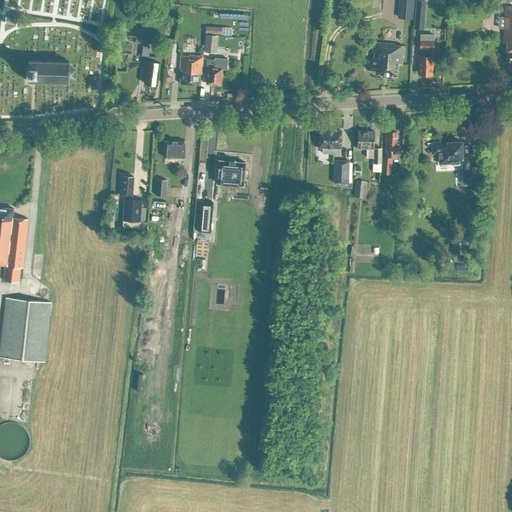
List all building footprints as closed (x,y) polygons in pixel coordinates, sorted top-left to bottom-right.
[(413,0),(400,0),(400,11),(413,12),(413,0)] [(426,0),(422,0),(415,0),(413,28),(423,29),(426,0)] [(511,6),(505,6),(504,16),(504,29),(503,40),(507,41),(505,62),(511,62),(511,6)] [(16,25),(17,18),(5,16),(5,23),(16,25)] [(220,25),(212,25),(211,33),(219,33),(220,25)] [(419,55),(418,71),(421,71),(421,75),(429,75),(429,72),(432,72),(433,56),(432,56),(433,49),(434,34),(420,34),(419,49),(420,49),(420,55),(419,55)] [(174,64),(176,44),(175,44),(176,39),(170,39),(167,63),(174,64)] [(401,64),(403,48),(403,46),(395,45),(395,44),(373,42),(371,61),(368,61),(367,69),(375,70),(375,73),(396,75),(397,64),(401,64)] [(148,56),(149,55),(150,45),(143,45),(142,55),(148,56)] [(201,73),(203,57),(196,56),(197,55),(180,54),(179,71),(181,72),(180,83),(199,85),(200,73),(201,73)] [(149,55),(148,56),(145,83),(157,84),(160,62),(159,62),(160,57),(149,55)] [(207,58),(206,74),(207,74),(206,83),(220,84),(221,68),(227,69),(228,58),(214,57),(214,59),(207,58)] [(68,82),(75,76),(76,67),(69,61),(28,60),(27,81),(68,82)] [(200,129),(200,157),(214,157),(215,129),(200,129)] [(340,147),(341,130),(319,129),(318,146),(322,146),(322,152),(332,153),(333,147),(340,147)] [(381,163),(381,148),(373,148),(374,131),(358,130),(357,148),(367,148),(366,157),(373,157),(373,163),(381,163)] [(395,150),(396,132),(388,131),(388,135),(385,135),(384,150),(385,150),(385,154),(390,154),(390,156),(396,156),(397,150),(395,150)] [(184,157),(185,141),(184,141),(164,140),(164,141),(163,157),(184,157)] [(461,141),(432,142),(433,153),(439,152),(439,163),(462,162),(462,170),(469,170),(469,157),(462,157),(461,141)] [(391,173),(392,157),(382,157),(381,173),(391,173)] [(219,160),(217,183),(243,185),(245,162),(219,160)] [(348,182),(348,160),(334,160),(333,182),(348,182)] [(120,189),(120,193),(121,194),(121,195),(125,195),(123,222),(142,223),(144,199),(132,199),(134,176),(122,175),(121,189),(120,189)] [(165,195),(167,179),(157,178),(155,194),(165,195)] [(362,197),(364,181),(355,180),(353,196),(362,197)] [(210,232),(213,202),(200,201),(198,231),(210,232)] [(173,202),(169,254),(189,255),(193,203),(173,202)] [(28,218),(13,217),(14,208),(0,206),(0,264),(5,265),(4,277),(19,278),(20,267),(23,267),(28,218)] [(465,254),(465,236),(454,236),(454,254),(465,254)] [(145,351),(162,352),(169,267),(152,266),(145,351)] [(0,356),(44,361),(50,302),(6,297),(0,349),(0,356)]
